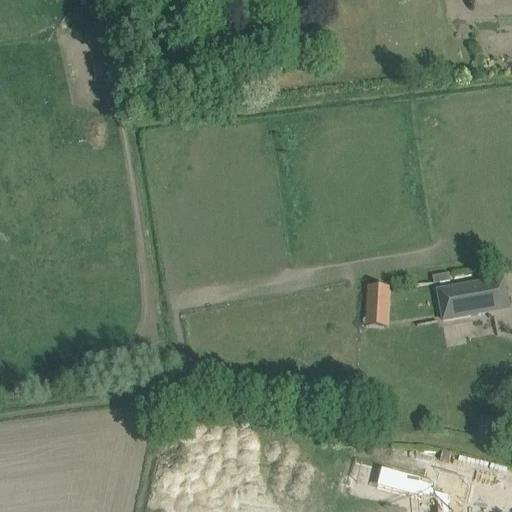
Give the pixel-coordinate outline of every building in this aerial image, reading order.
[(442,322),(488,313),(482,284),(437,292),(442,322)] [(367,288),(366,314),(386,315),(388,289),(367,288)] [(480,428),(477,442),(494,447),(498,432),(480,428)] [(355,462),(355,464),(380,471),(375,488),(420,500),(420,502),(421,502),(422,499),(437,503),(436,506),(441,507),(441,511),(453,511),(453,509),(448,508),(450,500),(458,502),(458,501),(433,494),(439,473),(425,470),(422,480),(355,462)] [(463,511),(511,511),(511,490),(473,479),(463,511)]
